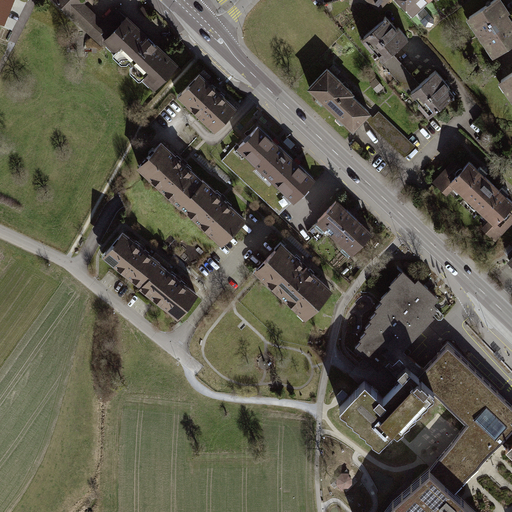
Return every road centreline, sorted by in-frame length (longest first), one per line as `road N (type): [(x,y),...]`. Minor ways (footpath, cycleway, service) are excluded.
road 1 (secondary): [(205,24),(408,221)]
road 2 (residential): [(186,359),(64,261),(0,230)]
road 3 (residential): [(408,221),(338,306),(318,409)]
road 4 (secondary): [(408,221),(511,320)]
